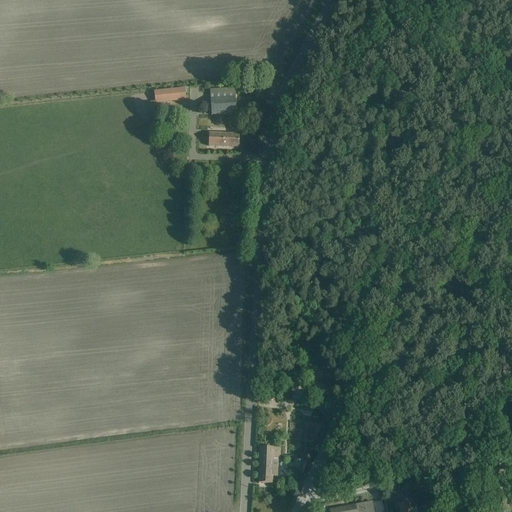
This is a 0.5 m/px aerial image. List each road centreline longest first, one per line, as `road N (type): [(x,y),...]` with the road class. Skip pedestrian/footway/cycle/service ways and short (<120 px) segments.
road 1 (unclassified): [(330,0),(272,119),(245,511)]
road 2 (unclassified): [(511,39),(301,498)]
road 3 (unclassified): [(301,498),(511,453)]
